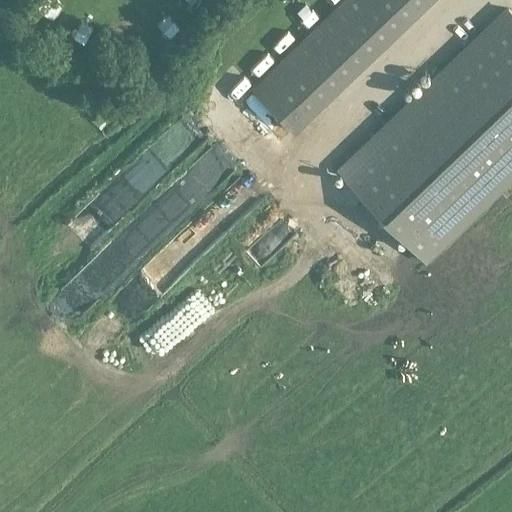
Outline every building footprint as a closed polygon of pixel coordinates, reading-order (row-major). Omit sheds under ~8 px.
[(429,0),(342,0),(252,87),(293,130),(429,0)] [(511,179),(511,11),(506,5),(337,167),(427,261),(511,179)] [(260,43),(274,56),(287,42),(273,29),(260,43)] [(124,213),(204,137),(183,114),(103,190),(124,213)] [(81,310),(232,167),(211,145),(60,288),(81,310)] [(168,287),(261,197),(239,174),(146,264),(168,287)] [(54,279),(120,218),(98,194),(32,255),(54,279)] [(244,251),(280,216),(269,204),(233,240),(244,251)] [(167,289),(144,266),(120,289),(142,313),(167,289)]
